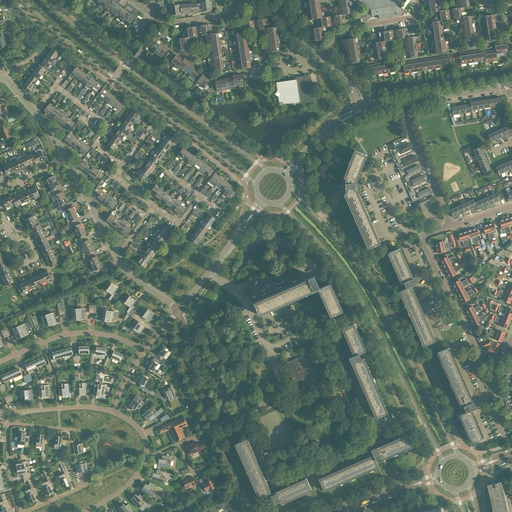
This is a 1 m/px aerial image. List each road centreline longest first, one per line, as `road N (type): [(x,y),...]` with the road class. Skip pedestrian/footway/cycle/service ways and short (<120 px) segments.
road 1 (tertiary): [(458,457),(372,285),(291,191)]
road 2 (tertiary): [(279,203),(357,291),(442,462)]
road 3 (tertiary): [(23,0),(256,184)]
road 4 (tertiary): [(268,170),(45,0)]
road 5 (residential): [(243,415),(269,474),(284,480),(362,452),(372,430)]
road 6 (residential): [(155,206),(115,176),(122,165),(98,146),(111,127),(57,86)]
road 7 (residential): [(487,367),(422,243),(424,233),(451,225)]
road 8 (residential): [(372,430),(326,332),(316,327),(267,349)]
road 9 (residential): [(141,348),(117,336),(67,334),(0,361)]
road 10 (residential): [(451,225),(403,101)]
